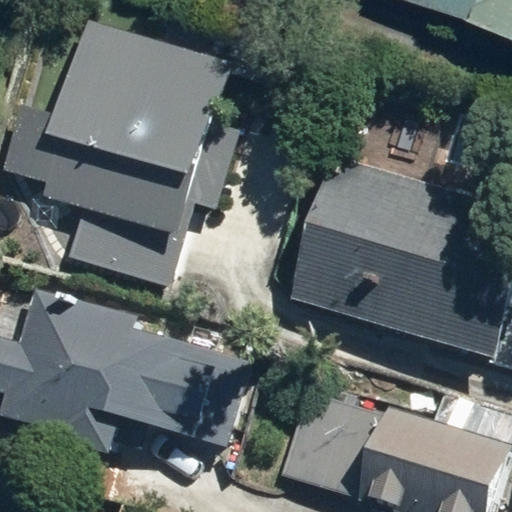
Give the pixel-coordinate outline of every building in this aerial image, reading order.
[(511,0),(448,0),(511,19),(511,0)] [(75,46),(13,245),(158,290),(220,91),(75,46)] [(511,210),(341,161),(299,306),(502,365),(511,329),(511,210)] [(7,417),(61,432),(59,441),(122,459),(133,423),(233,451),(257,364),(144,333),(147,319),(42,290),(26,345),(0,337),(0,394),(12,398),(7,417)] [(511,455),(301,394),(276,479),(390,511),(497,511),(511,463),(511,455)] [(108,462),(99,494),(154,510),(164,478),(108,462)]
